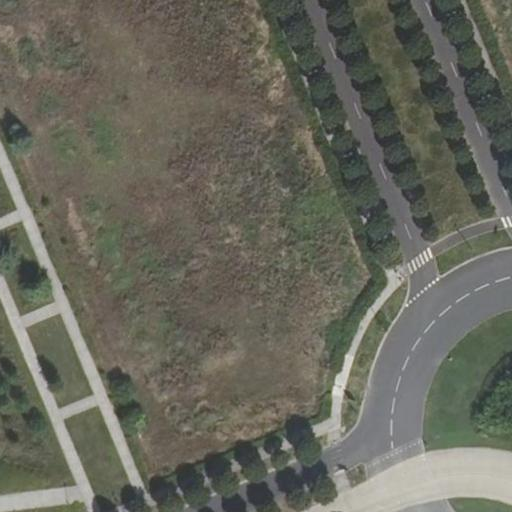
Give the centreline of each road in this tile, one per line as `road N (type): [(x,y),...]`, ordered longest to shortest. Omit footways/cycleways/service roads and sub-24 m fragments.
road 1 (unclassified): [(311,0),(419,260),(427,328)]
road 2 (unclassified): [(511,209),(426,0)]
road 3 (unclassified): [(389,432),(209,511)]
